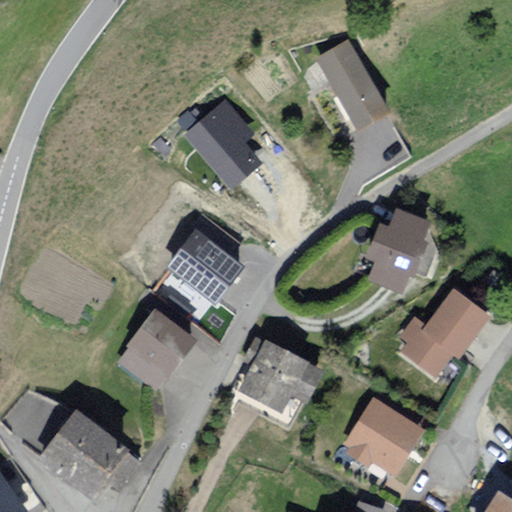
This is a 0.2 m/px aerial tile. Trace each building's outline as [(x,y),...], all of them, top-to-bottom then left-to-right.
[(387,108),(348,41),(320,57),(358,124),(387,108)] [(232,185),(259,162),(242,142),(251,134),(226,104),(190,133),(232,185)] [(428,218),(398,207),(391,224),(379,219),(367,253),(378,257),(370,276),(404,288),(411,269),(415,271),(426,242),(420,240),(428,218)] [(239,263),(197,231),(173,264),(215,295),(239,263)] [(487,314),(454,289),(427,326),(417,318),(404,335),(411,341),(405,349),(437,372),(453,350),(458,353),(487,314)] [(194,337),(157,309),(132,343),(134,345),(123,359),(156,383),(167,369),(169,371),(194,337)] [(324,371),(267,340),(242,387),(285,410),(294,392),(308,400),(324,371)] [(423,429),(374,397),(346,440),(354,445),(350,451),(368,463),(371,459),(393,473),(423,429)] [(78,412),(45,455),(70,474),(103,430),(78,412)] [(92,490),(125,446),(103,430),(70,474),(92,490)] [(0,511),(21,511),(25,510),(0,472),(0,511)] [(511,511),(511,497),(499,490),(485,511),(511,511)] [(359,498),(355,511),(382,511),(384,505),(359,498)]
